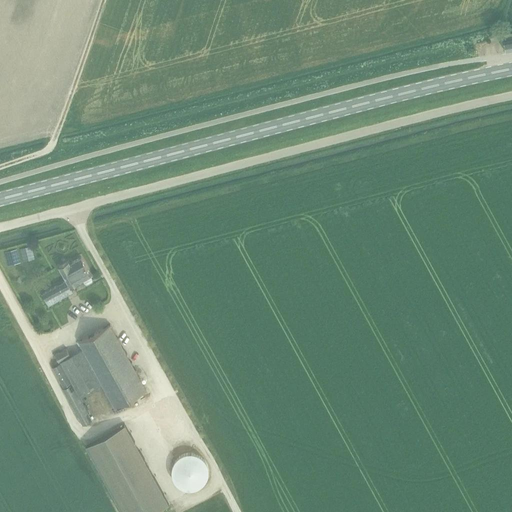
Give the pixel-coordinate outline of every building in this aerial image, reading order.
[(67,280),(42,294),(45,300),(46,300),(49,305),(58,300),(55,295),(83,280),(85,284),(87,284),(92,281),(92,280),(90,276),(91,275),(81,257),(70,263),(69,261),(59,267),(67,280)] [(51,367),(83,426),(92,421),(79,397),(102,385),(114,407),(119,405),(120,407),(130,402),(128,399),(146,390),(110,324),(79,341),(83,350),(51,367)] [(59,362),(70,356),(66,349),(55,355),(59,362)] [(173,378),(177,375),(169,363),(165,366),(173,378)] [(86,446),(122,511),(153,511),(169,504),(125,425),(86,446)] [(172,468),(172,471),(172,474),(173,477),(174,480),(176,483),(179,485),(181,487),(184,488),(187,489),(190,489),(194,489),(197,488),(200,487),(202,485),(204,483),(206,480),(208,477),(208,474),(209,471),(208,468),(208,465),(206,462),(204,459),(202,457),(200,455),(197,454),(194,453),(190,453),(187,453),(184,454),(181,455),(179,457),(176,459),(174,462),(173,465),(172,468)]
